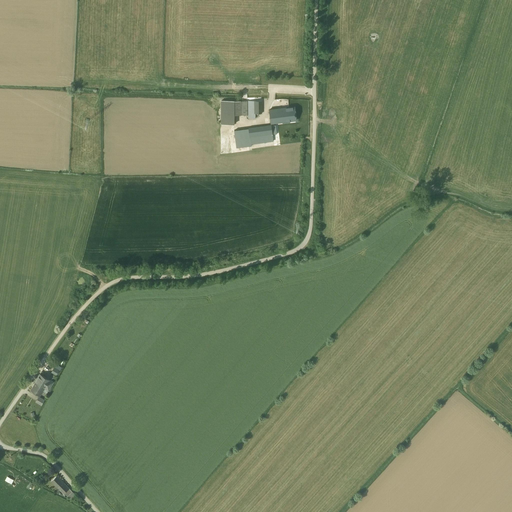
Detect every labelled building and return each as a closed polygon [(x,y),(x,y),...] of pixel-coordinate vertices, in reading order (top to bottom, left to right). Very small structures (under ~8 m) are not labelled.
[(257,96),(219,95),(219,120),(233,121),(233,110),(242,110),(242,112),(252,112),(253,107),(257,107),(257,96)] [(269,106),(270,120),(292,118),(291,104),(269,106)] [(274,122),(232,127),(234,146),(249,144),(249,143),(271,140),(270,129),(274,128),(274,122)] [(57,374),(59,369),(54,366),(51,372),(57,374)] [(53,382),(40,374),(33,383),(48,392),(53,382)] [(45,397),(48,392),(33,383),(29,388),(45,397)] [(41,405),(44,400),(38,396),(35,402),(41,405)] [(69,487),(56,472),(50,478),(62,492),(69,487)]
